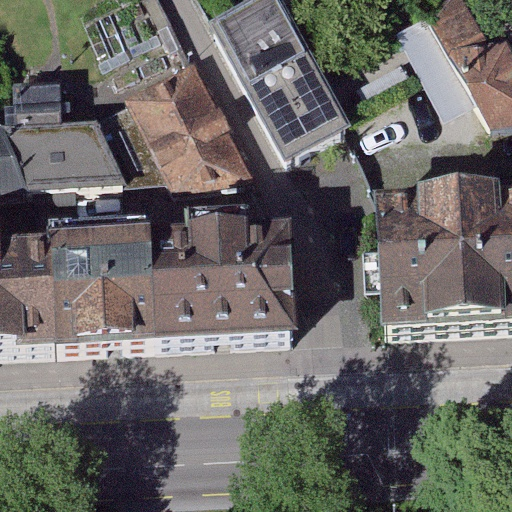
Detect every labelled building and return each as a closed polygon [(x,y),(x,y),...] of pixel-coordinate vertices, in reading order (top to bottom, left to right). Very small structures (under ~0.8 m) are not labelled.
[(455,5),(420,24),(486,149),(511,145),(511,69),(507,62),(494,64),(455,5)] [(267,15),(209,46),(282,182),(340,151),(267,15)] [(193,82),(124,118),(180,225),(249,189),(193,82)] [(4,147),(27,217),(128,212),(89,144),(61,145),(54,101),(10,103),(11,123),(2,123),(4,147)] [(0,218),(27,217),(4,147),(0,146),(0,218)] [(511,218),(373,226),(380,351),(511,343),(511,218)] [(288,247),(152,251),(157,357),(293,353),(288,247)] [(152,251),(52,256),(58,362),(157,357),(152,251)] [(52,256),(0,259),(0,365),(58,362),(52,256)]
